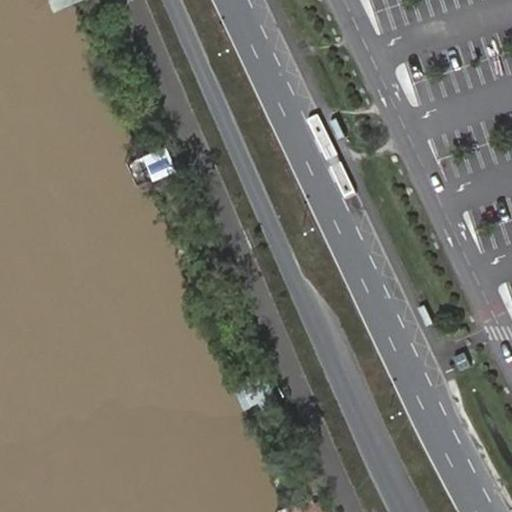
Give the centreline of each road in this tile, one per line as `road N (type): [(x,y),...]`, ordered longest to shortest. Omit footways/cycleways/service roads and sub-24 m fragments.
road 1 (secondary): [(477,511),(231,0)]
road 2 (secondary): [(170,0),(406,511)]
